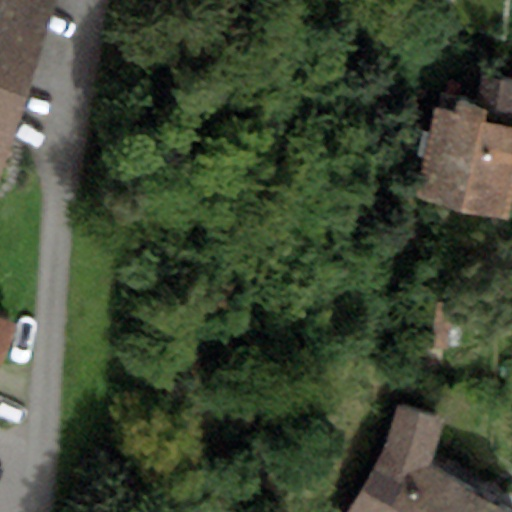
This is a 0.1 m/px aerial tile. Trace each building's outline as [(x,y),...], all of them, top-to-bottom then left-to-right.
[(0,0),(0,171),(56,0),(0,0)] [(454,111),(435,107),(415,197),(509,218),(511,202),(511,81),(481,75),(475,105),(456,101),(454,111)] [(447,350),(449,303),(418,301),(416,348),(447,350)] [(0,367),(19,324),(0,316),(0,367)] [(397,406),(385,443),(344,511),(504,511),(428,468),(442,419),(397,406)]
